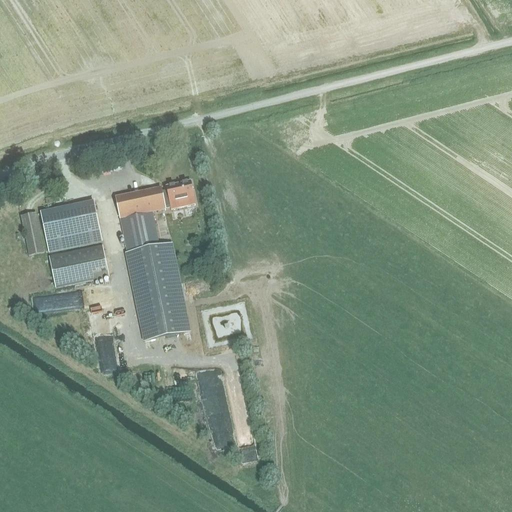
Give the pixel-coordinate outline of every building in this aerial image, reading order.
[(167,192),(162,193),(165,209),(171,207),(172,211),(195,206),(191,183),(178,186),(167,188),(167,192)] [(161,189),(116,199),(121,220),(152,214),(166,211),(165,209),(162,193),(161,189)] [(102,242),(100,233),(94,203),(41,214),(49,254),(102,242)] [(152,214),(121,220),(127,255),(159,248),(152,214)] [(21,218),(29,257),(44,254),(36,215),(21,218)] [(159,248),(127,255),(147,346),(192,337),(173,248),(173,245),(159,248)] [(103,248),(50,260),(56,289),(109,278),(103,248)] [(93,298),(103,363),(115,361),(105,296),(93,298)] [(174,388),(185,387),(184,375),(172,376),(174,388)]
